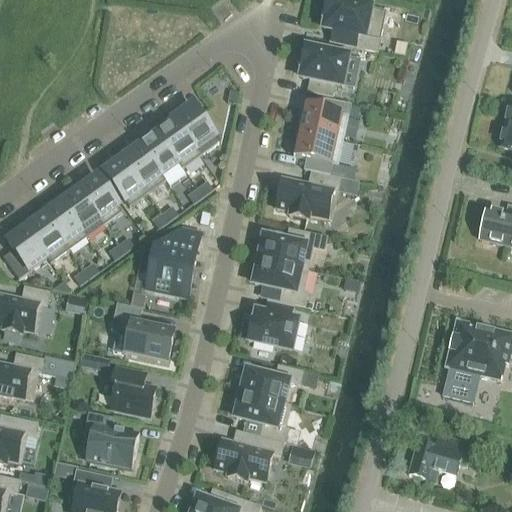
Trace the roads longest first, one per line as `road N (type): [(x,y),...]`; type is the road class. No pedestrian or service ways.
road 1 (residential): [(156,511),(200,372),(265,41),(250,30),(230,33),(0,198)]
road 2 (residential): [(359,511),(495,0)]
